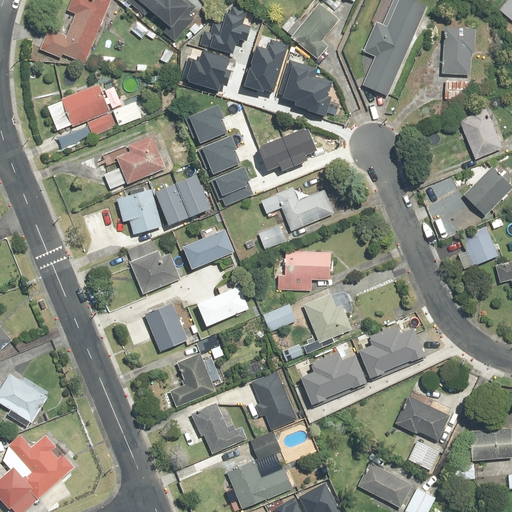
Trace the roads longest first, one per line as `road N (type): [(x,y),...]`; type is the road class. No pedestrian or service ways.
road 1 (residential): [(0,128),(152,503)]
road 2 (residential): [(375,149),(437,299),(457,326),(511,358)]
